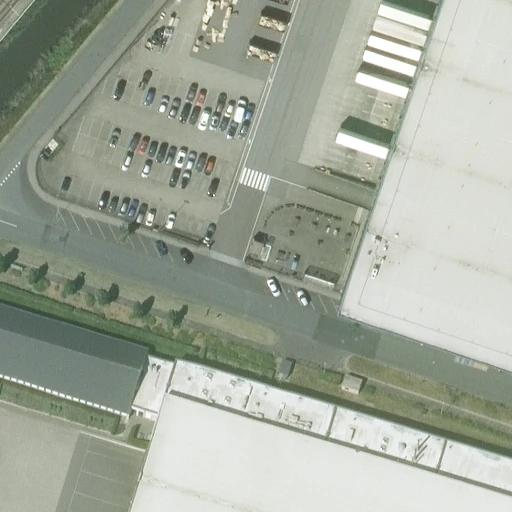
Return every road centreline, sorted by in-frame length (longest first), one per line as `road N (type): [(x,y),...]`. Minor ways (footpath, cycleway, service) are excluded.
road 1 (unclassified): [(511,393),(0,222)]
road 2 (unclassified): [(0,170),(141,0)]
